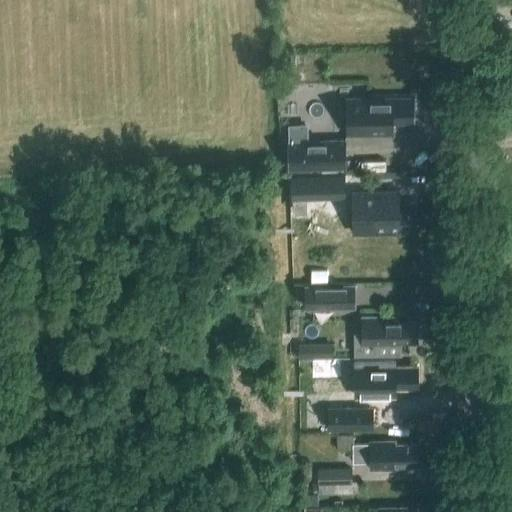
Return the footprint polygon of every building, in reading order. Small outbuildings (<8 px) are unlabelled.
[(392,97),(346,97),(347,134),(392,134),(392,122),(413,122),(413,98),(392,98),(392,97)] [(308,124),(288,124),(289,140),(289,168),(345,167),(345,139),(308,140),(308,124)] [(331,176),(291,177),(291,200),(332,199),(331,176)] [(393,205),(393,191),(361,191),(361,211),(367,211),(367,232),(393,232),(393,230),(399,230),(399,229),(415,228),(415,210),(408,210),(408,205),(393,205)] [(355,308),(355,283),(304,284),(304,309),(355,308)] [(361,331),(354,331),(354,354),(379,354),(379,344),(394,344),(394,342),(418,342),(418,319),(412,319),(412,315),(361,315),(361,331)] [(353,396),(354,356),(336,356),(336,343),(304,343),(304,354),(333,354),(332,396),(353,396)] [(417,387),(417,365),(369,365),(369,370),(368,370),(368,385),(373,385),(373,388),(417,387)] [(368,427),(368,407),(328,408),(329,428),(368,427)] [(395,443),(395,440),(370,441),(370,443),(353,443),(353,461),(371,461),(371,469),(395,469),(395,466),(418,466),(417,443),(395,443)] [(320,494),(354,493),(353,468),(319,469),(320,494)]
